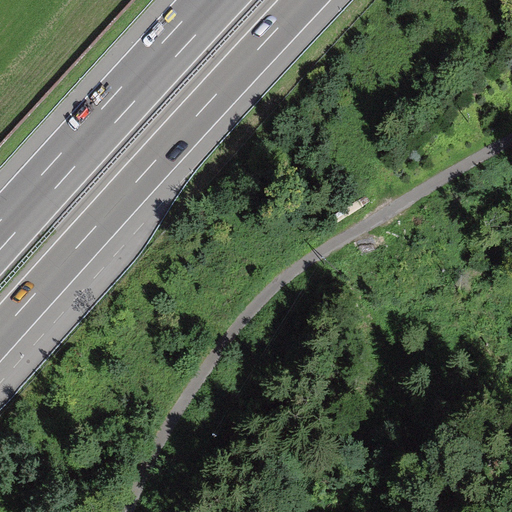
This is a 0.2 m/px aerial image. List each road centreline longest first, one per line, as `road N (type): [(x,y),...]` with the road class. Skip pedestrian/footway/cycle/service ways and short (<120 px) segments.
road 1 (track): [(133,511),(172,426),(278,290),(377,213),(511,141)]
road 2 (motorway): [(0,335),(306,0)]
road 3 (motorway): [(215,0),(0,236)]
